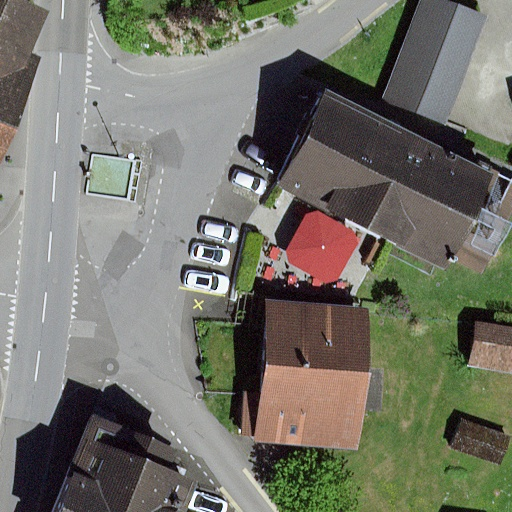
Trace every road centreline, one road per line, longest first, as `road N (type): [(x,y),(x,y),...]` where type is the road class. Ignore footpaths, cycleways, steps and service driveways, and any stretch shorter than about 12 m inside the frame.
road 1 (residential): [(212,105),(150,329)]
road 2 (tertiary): [(46,309),(60,87)]
road 3 (residential): [(257,511),(159,387),(150,329)]
road 4 (tertiary): [(12,511),(46,309)]
road 5 (residential): [(212,105),(360,0)]
road 6 (residential): [(60,87),(212,105)]
